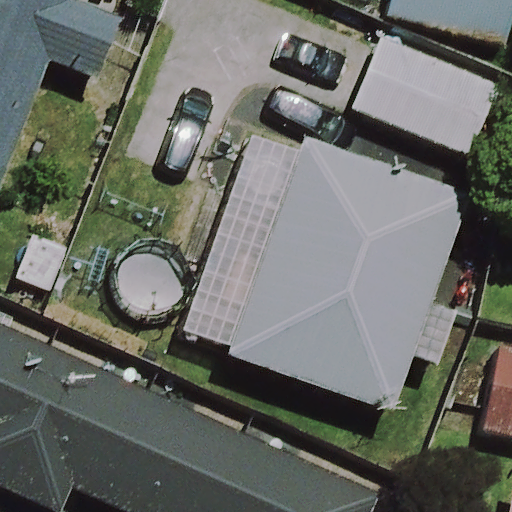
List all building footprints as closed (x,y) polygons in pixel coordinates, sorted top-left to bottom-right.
[(0,0),(0,180),(40,74),(105,99),(131,31),(48,0),(0,0)] [(511,0),(394,0),(391,17),(510,42),(511,30),(511,0)] [(482,99),(361,50),(332,122),(453,171),(482,99)] [(453,215),(243,137),(195,266),(245,285),(212,371),(372,431),(453,215)] [(368,511),(376,497),(0,327),(0,450),(137,511),(368,511)] [(511,347),(493,344),(478,433),(511,439),(511,347)]
